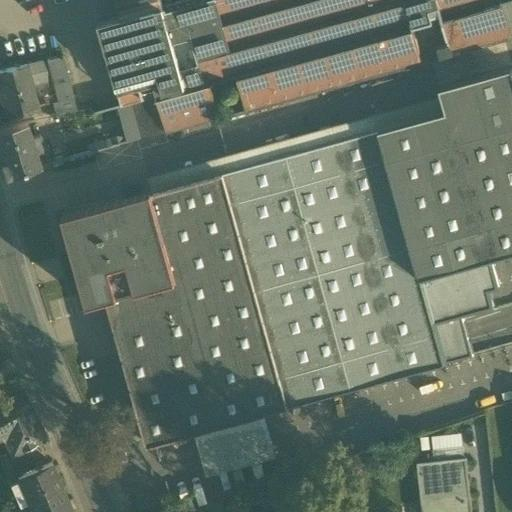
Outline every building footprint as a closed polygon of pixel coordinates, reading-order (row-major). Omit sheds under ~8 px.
[(165,4),(164,5),(132,14),(131,12),(128,12),(129,15),(122,16),(121,16),(99,22),(108,55),(109,55),(122,105),(157,95),(167,129),(216,115),(217,118),(219,118),(211,83),(238,75),(247,110),(423,61),(414,27),(433,22),(427,0),(183,0),(165,5),(165,4)] [(117,0),(121,16),(122,16),(129,15),(128,12),(131,12),(132,14),(164,5),(162,0),(117,0)] [(441,56),(511,36),(511,31),(503,0),(436,0),(448,43),(439,45),(438,45),(441,56)] [(511,0),(503,0),(511,31),(511,0)] [(52,81),(56,103),(73,99),(63,57),(47,61),(52,81)] [(47,61),(27,65),(32,86),(52,81),(47,61)] [(36,107),(32,86),(27,65),(0,71),(0,101),(3,115),(36,107)] [(511,252),(511,68),(511,67),(439,87),(442,96),(446,110),(379,129),(420,278),(424,277),(491,258),(511,252)] [(142,136),(167,129),(157,95),(132,102),(142,136)] [(149,177),(154,192),(224,172),(379,129),(446,110),(442,96),(149,177)] [(52,104),(55,116),(76,111),(73,99),(56,103),(52,104)] [(132,102),(122,105),(122,104),(118,106),(125,132),(128,140),(142,136),(132,102)] [(0,160),(5,176),(40,166),(36,153),(43,151),(36,132),(30,134),(26,121),(0,126),(0,160)] [(379,129),(224,172),(288,406),(448,362),(437,322),(424,277),(420,278),(379,129)] [(109,146),(128,140),(125,132),(106,138),(109,146)] [(109,146),(106,138),(89,142),(92,151),(109,146)] [(265,413),(288,406),(224,172),(154,192),(152,192),(176,279),(106,298),(147,446),(194,433),(265,413)] [(123,186),(127,197),(146,192),(143,180),(123,186)] [(80,279),(87,304),(106,298),(176,279),(152,192),(152,190),(146,192),(127,197),(62,215),(72,250),(80,279)] [(80,279),(72,250),(61,253),(69,282),(80,279)] [(424,277),(437,322),(462,314),(493,306),(489,289),(499,287),(491,258),(424,277)] [(473,355),(462,314),(437,322),(448,362),(473,355)] [(11,452),(11,453),(45,436),(31,402),(0,417),(0,436),(3,438),(11,452)] [(276,454),(265,413),(194,433),(206,473),(276,454)] [(432,435),(433,449),(463,446),(462,432),(432,435)] [(433,449),(435,460),(465,457),(463,446),(433,449)] [(335,462),(341,476),(376,464),(371,449),(335,462)] [(0,456),(0,458),(4,467),(15,462),(11,453),(11,452),(0,456)] [(422,511),(472,511),(467,457),(465,457),(435,460),(417,462),(422,511)] [(4,467),(5,471),(17,466),(15,462),(4,467)] [(18,478),(28,502),(62,488),(51,463),(21,475),(17,477),(18,478)] [(21,475),(17,466),(5,471),(10,481),(18,478),(17,477),(21,475)] [(18,478),(10,481),(8,482),(18,506),(28,502),(18,478)] [(72,511),(62,488),(28,502),(32,511),(72,511)] [(293,511),(300,510),(303,506),(298,490),(265,502),(268,511),(293,511)] [(206,506),(208,511),(225,511),(221,500),(206,506)]
